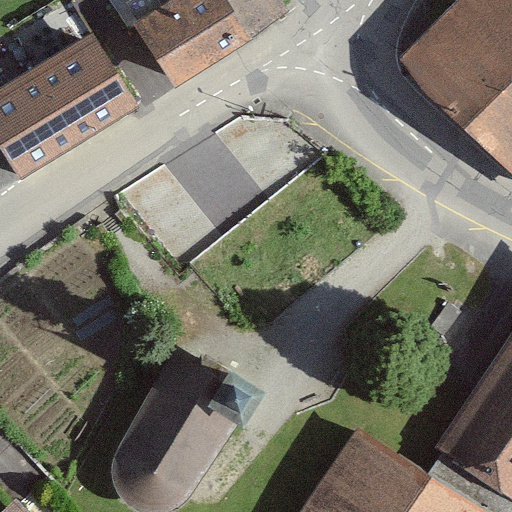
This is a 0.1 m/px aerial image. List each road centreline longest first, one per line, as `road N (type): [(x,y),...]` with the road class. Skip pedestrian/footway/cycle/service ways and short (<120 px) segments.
road 1 (unclassified): [(0,238),(208,99),(320,46)]
road 2 (tertiary): [(320,46),(437,155),(511,202)]
